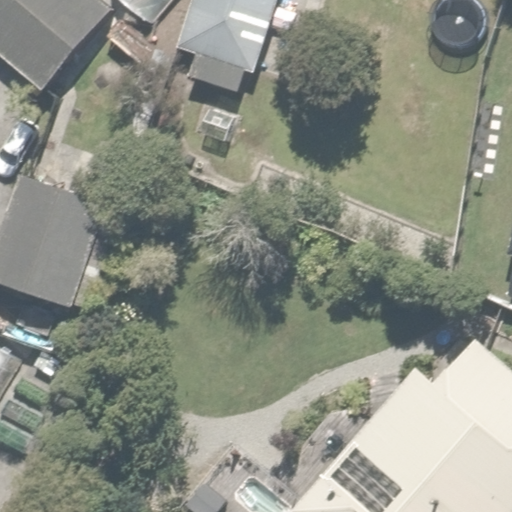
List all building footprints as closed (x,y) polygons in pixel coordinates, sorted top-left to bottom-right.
[(124,15),(105,0),(0,0),(0,55),(54,100),(124,15)] [(174,0),(118,0),(149,28),(174,0)] [(295,0),(203,0),(187,50),(269,78),(295,0)] [(124,212),(38,181),(0,286),(86,317),(124,212)] [(511,511),(511,366),(491,348),(454,395),(425,372),(313,511),(511,511)] [(0,498),(18,468),(0,457),(0,498)]
